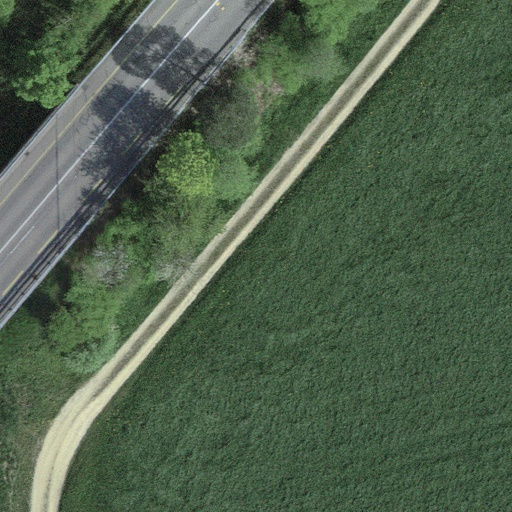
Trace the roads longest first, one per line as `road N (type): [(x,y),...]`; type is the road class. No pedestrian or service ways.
road 1 (track): [(424,0),(95,394),(60,444),(45,511)]
road 2 (tertiary): [(218,0),(0,251)]
